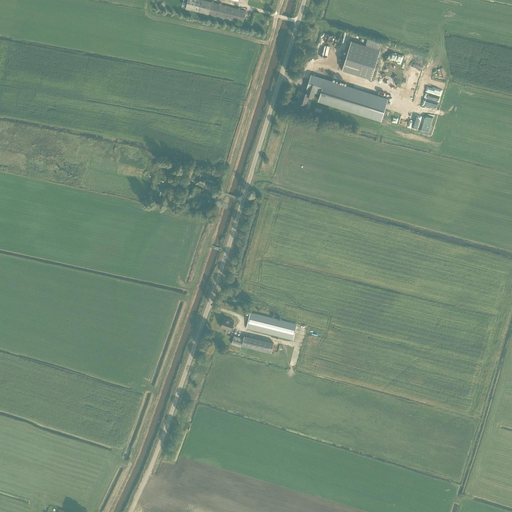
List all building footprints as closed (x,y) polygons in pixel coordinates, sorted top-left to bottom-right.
[(246,11),(202,0),(187,0),(185,9),(243,23),(246,11)] [(380,50),(351,41),(342,70),(371,79),(380,50)] [(390,57),(385,77),(389,78),(389,75),(394,76),(398,59),(390,57)] [(418,83),(422,65),(419,64),(414,82),(418,83)] [(407,82),(410,70),(405,68),(403,75),(397,73),(396,78),(400,79),(400,80),(407,82)] [(388,97),(310,73),(305,92),(301,91),(298,102),(306,105),(309,97),(313,98),(315,92),(319,93),(317,99),(381,119),(388,97)] [(401,113),(398,123),(406,125),(408,115),(401,113)] [(196,169),(190,167),(187,176),(191,177),(193,172),(195,172),(196,169)] [(200,170),(197,179),(196,183),(205,186),(206,184),(214,187),(215,183),(207,180),(208,179),(203,177),(204,171),(200,170)] [(250,312),(246,328),(293,339),(297,324),(250,312)] [(224,318),(221,327),(230,331),(230,332),(232,332),(234,328),(232,327),(234,321),(224,318)] [(231,344),(240,347),(243,339),(233,336),(231,344)] [(244,336),(242,346),(271,353),(273,343),(244,336)]
